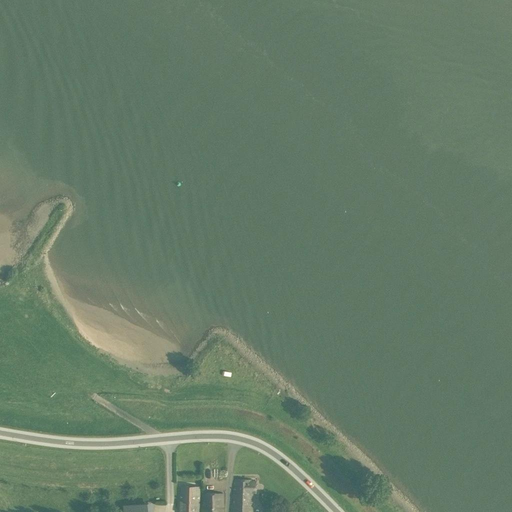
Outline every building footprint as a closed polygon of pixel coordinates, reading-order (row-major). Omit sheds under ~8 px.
[(233,499),(252,500),(252,493),(256,493),(256,481),(253,481),(252,479),(234,480),(233,499)] [(198,511),(199,487),(181,486),(180,511),(198,511)] [(222,511),(223,494),(203,493),(201,511),(222,511)] [(232,511),(252,511),(252,505),(252,500),(233,499),(232,511)] [(125,511),(155,511),(154,501),(125,505),(125,511)]
